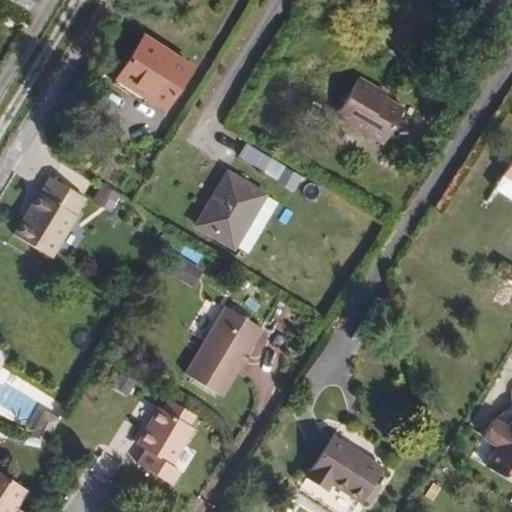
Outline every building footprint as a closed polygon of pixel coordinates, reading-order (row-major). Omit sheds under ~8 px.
[(38,5),(29,0),(3,0),(32,16),(38,5)] [(195,74),(145,44),(118,87),(168,118),(195,74)] [(384,148),(404,112),(373,95),(376,91),(357,82),(336,120),(384,148)] [(263,182),(271,168),(245,153),(237,165),(263,182)] [(511,165),(503,180),(511,185),(511,165)] [(53,180),(43,197),(77,217),(87,200),(53,180)] [(511,185),(503,180),(494,195),(511,206),(511,185)] [(233,256),(264,205),(227,183),(195,236),(232,258),(233,256)] [(77,217),(43,197),(42,196),(15,241),(51,263),(53,259),(78,218),(77,217)] [(277,213),(264,205),(233,256),(247,264),(277,213)] [(184,257),(176,276),(197,284),(204,265),(184,257)] [(223,399),(263,334),(226,311),(186,377),(223,399)] [(169,419),(176,408),(169,404),(162,416),(169,419)] [(169,419),(162,416),(158,414),(136,451),(145,456),(137,470),(173,491),(181,476),(171,471),(193,434),(189,431),(196,420),(176,408),(169,419)] [(509,435),(511,430),(511,411),(494,426),(509,435)] [(48,447),(60,426),(47,418),(33,442),(35,442),(48,447)] [(511,430),(509,435),(494,426),(486,439),(484,443),(499,452),(487,473),(511,488),(511,430)] [(358,511),(369,496),(384,471),(349,450),(335,441),(328,451),(302,492),(322,505),(326,499),(347,511),(358,511)] [(8,487),(0,498),(0,511),(16,511),(25,497),(8,487)] [(368,511),(376,500),(369,496),(358,511),(368,511)]
